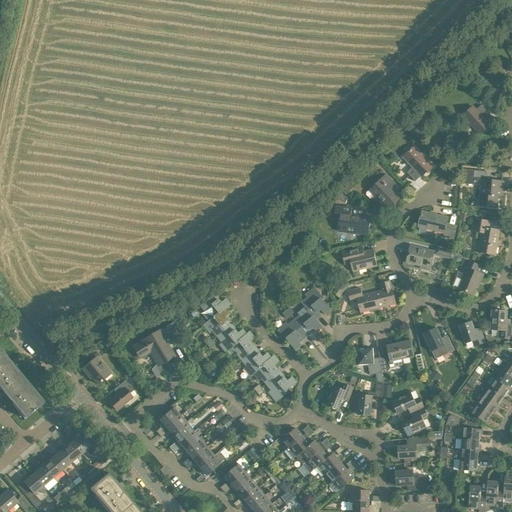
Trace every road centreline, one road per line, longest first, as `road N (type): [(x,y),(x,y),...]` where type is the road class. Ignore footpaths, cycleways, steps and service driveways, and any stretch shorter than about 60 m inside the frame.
road 1 (residential): [(129,420),(174,382),(236,397),(253,418),(280,423),(296,407)]
road 2 (residential): [(420,303),(392,256),(392,239),(395,223),(431,194),(433,181)]
road 3 (residential): [(309,379),(330,364),(349,331),(394,325),(420,303)]
road 4 (residential): [(234,511),(218,492),(194,485),(155,452),(129,420)]
road 5 (tertiary): [(79,396),(0,302)]
